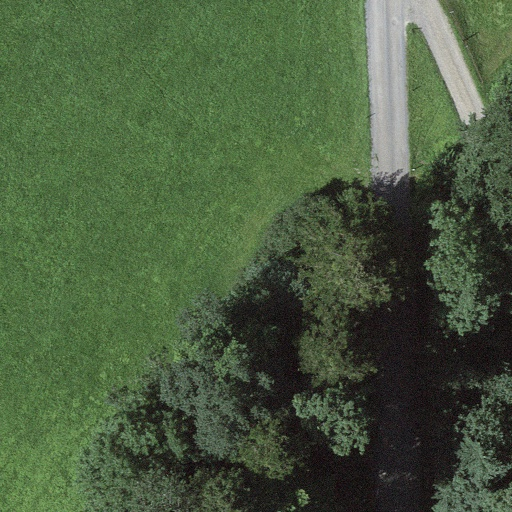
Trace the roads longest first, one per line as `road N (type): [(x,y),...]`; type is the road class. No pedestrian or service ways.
road 1 (unclassified): [(399,511),(390,0)]
road 2 (track): [(421,0),(511,213)]
